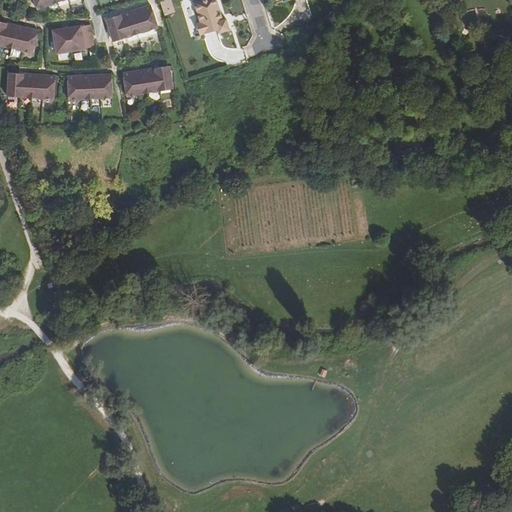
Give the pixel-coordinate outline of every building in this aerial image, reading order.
[(34,0),(38,10),(67,0),(34,0)] [(162,15),(174,12),(170,0),(158,0),(162,15)] [(219,34),(231,30),(227,19),(224,20),(217,0),(206,0),(194,4),(201,23),(197,24),(201,36),(218,30),(219,34)] [(115,43),(155,31),(149,9),(147,9),(143,10),(133,13),(122,17),(113,19),(108,21),(115,43)] [(3,23),(0,21),(0,45),(34,54),(40,32),(34,30),(26,28),(15,26),(3,23)] [(83,27),(82,27),(66,30),(54,31),(58,55),(86,50),(96,48),(92,26),(86,27),(83,27)] [(174,92),(171,69),(164,69),(152,71),(140,73),(130,74),(124,75),(128,98),(174,92)] [(17,74),(10,74),(9,97),(56,101),(57,77),(51,77),(39,76),(27,75),(17,74)] [(69,78),(70,101),(114,100),(113,76),(106,76),(97,77),(87,77),(76,77),(69,78)]
